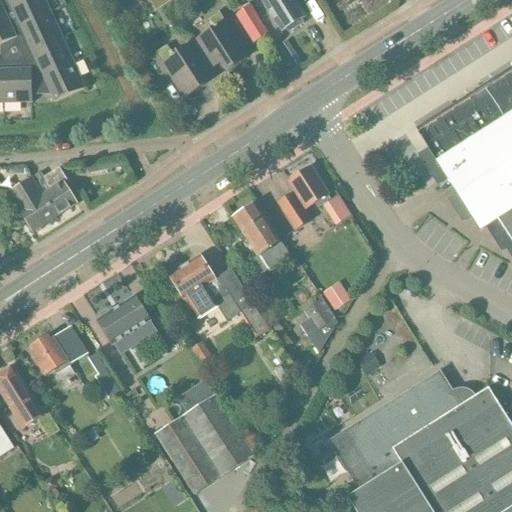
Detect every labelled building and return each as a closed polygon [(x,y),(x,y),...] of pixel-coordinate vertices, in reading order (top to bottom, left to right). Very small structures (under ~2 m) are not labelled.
[(0,105),(32,104),(32,95),(51,94),(55,103),(86,89),(44,0),(0,0),(0,46),(2,45),(3,64),(0,63),(0,105)] [(263,0),(283,31),(287,28),(289,32),(303,23),(300,20),(304,18),(298,8),(294,3),(298,0),(263,0)] [(251,6),(235,15),(252,44),(268,35),(251,6)] [(195,45),(211,70),(221,64),(226,72),(248,58),(233,33),(237,31),(224,11),(209,21),(216,32),(195,45)] [(201,77),(211,70),(195,45),(175,58),(167,47),(151,57),(164,77),(168,74),(184,99),(206,85),(201,77)] [(145,67),(136,72),(153,98),(161,92),(145,67)] [(511,73),(468,101),(511,169),(511,73)] [(481,230),(487,226),(511,210),(511,169),(468,101),(419,132),(418,132),(430,151),(422,156),(421,154),(420,155),(439,185),(449,180),(458,195),(450,200),(464,222),(472,217),(481,230)] [(86,164),(86,165),(88,174),(121,169),(120,159),(86,164)] [(41,173),(29,180),(55,219),(77,205),(64,185),(68,182),(59,169),(44,178),(41,173)] [(289,183),(296,193),(278,205),(296,231),(313,220),(310,215),(331,201),(311,169),(289,183)] [(32,233),(55,219),(29,180),(29,181),(28,180),(16,186),(7,192),(12,202),(32,233)] [(348,219),(338,203),(322,213),(332,229),(348,219)] [(290,258),(267,222),(256,205),(233,219),(258,257),(259,257),(269,272),(290,258)] [(511,210),(487,226),(503,252),(507,250),(511,257),(511,210)] [(233,268),(242,262),(235,251),(226,256),(233,268)] [(196,317),(216,304),(227,323),(242,314),(257,337),(269,329),(241,287),(231,271),(215,281),(200,257),(169,277),(184,301),(185,300),(196,317)] [(340,283),(323,294),(335,312),(351,301),(340,283)] [(150,322),(146,315),(135,298),(98,322),(113,346),(115,345),(122,355),(156,333),(149,323),(150,322)] [(302,310),(317,331),(334,320),(320,298),(302,310)] [(28,351),(39,368),(46,378),(57,371),(60,375),(89,357),(71,328),(54,339),(52,336),(28,351)] [(203,343),(188,353),(197,367),(212,357),(203,343)] [(121,392),(97,354),(89,360),(99,376),(96,378),(109,400),(121,392)] [(372,354),(357,362),(366,377),(381,369),(372,354)] [(0,376),(0,393),(10,410),(23,431),(45,417),(13,368),(0,376)] [(343,434),(329,443),(360,492),(348,499),(356,511),(432,511),(412,480),(461,446),(457,439),(474,428),(470,421),(497,404),(489,390),(462,407),(440,372),(343,434)] [(188,415),(155,436),(194,496),(255,457),(237,430),(207,383),(199,388),(208,402),(188,415)] [(461,446),(412,480),(432,511),(511,511),(511,426),(497,404),(470,421),(474,428),(457,439),(461,446)] [(249,423),(237,430),(255,457),(264,450),(249,423)] [(0,457),(13,449),(0,428),(0,457)] [(52,478),(42,485),(48,495),(59,489),(52,478)] [(337,490),(318,502),(324,511),(326,511),(344,501),(337,490)]
